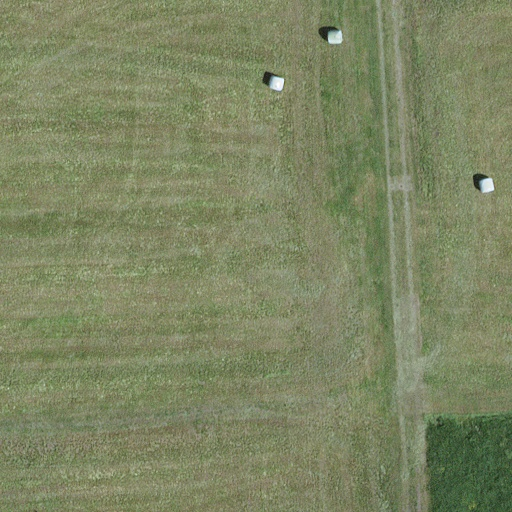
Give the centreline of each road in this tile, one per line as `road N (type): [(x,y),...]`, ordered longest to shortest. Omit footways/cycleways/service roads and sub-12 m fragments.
road 1 (residential): [(396,0),(414,313)]
road 2 (track): [(414,313),(424,511)]
